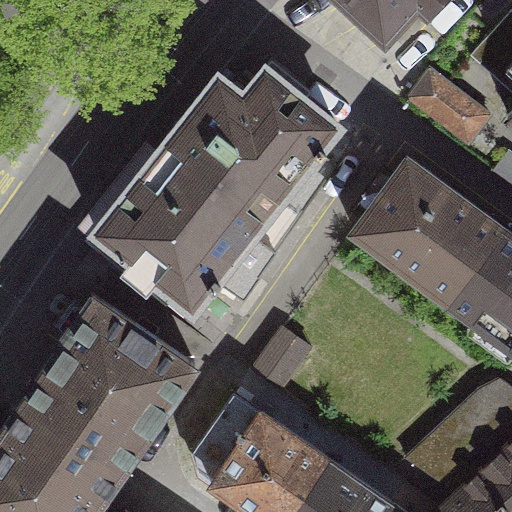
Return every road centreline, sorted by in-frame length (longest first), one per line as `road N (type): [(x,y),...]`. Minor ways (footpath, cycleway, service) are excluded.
road 1 (residential): [(511,218),(215,0)]
road 2 (secondary): [(0,269),(184,0)]
